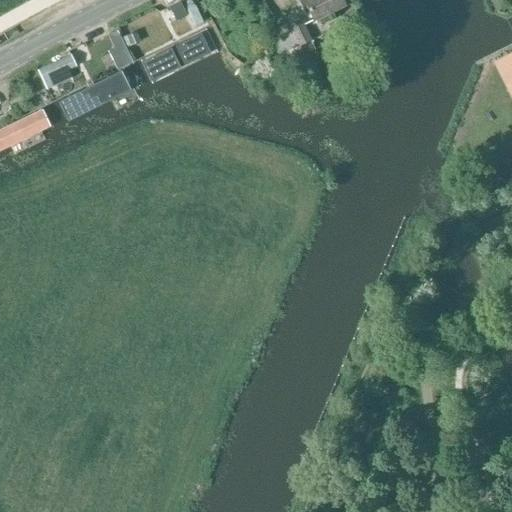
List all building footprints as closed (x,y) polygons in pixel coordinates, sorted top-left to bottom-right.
[(339,0),(304,0),(301,2),(311,22),(317,19),(319,24),(328,20),(325,15),(342,6),(339,0)] [(174,18),(184,14),(180,5),(170,9),(174,18)] [(196,24),(178,32),(159,39),(142,46),(119,57),(134,88),(153,79),(170,71),(207,57),(226,49),(210,19),(196,24)] [(311,40),(303,23),(290,29),(291,32),(270,42),(281,63),(292,58),(298,70),(320,59),(310,41),(311,40)] [(131,44),(138,41),(135,34),(128,37),(131,44)] [(37,71),(44,86),(69,74),(67,69),(74,66),(70,56),(37,71)] [(107,62),(99,66),(77,76),(37,97),(52,127),(88,109),(123,93),(134,88),(119,57),(112,60),(107,62)] [(0,152),(15,146),(52,127),(37,97),(4,113),(0,114),(0,152)]
